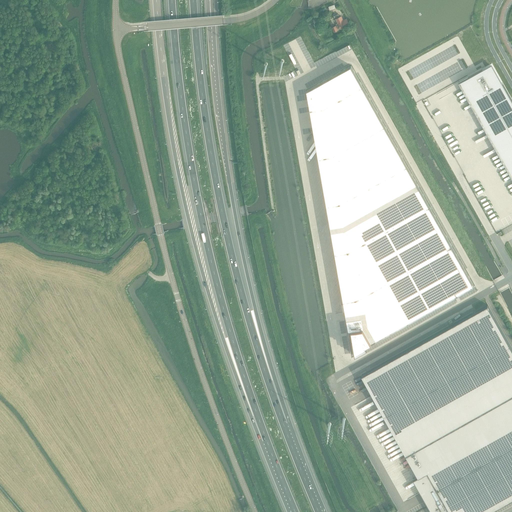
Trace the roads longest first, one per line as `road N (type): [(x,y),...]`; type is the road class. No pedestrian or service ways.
road 1 (tertiary): [(254,511),(176,298),(115,29)]
road 2 (motorway): [(154,0),(190,228),(250,416),(266,440)]
road 3 (motorway): [(171,0),(202,225),(266,440)]
road 4 (motorway): [(284,426),(221,211),(192,0)]
road 5 (motorway): [(284,426),(233,207),(212,17)]
road 6 (unclassified): [(511,272),(417,99)]
road 7 (unclassified): [(115,29),(245,17),(274,0)]
